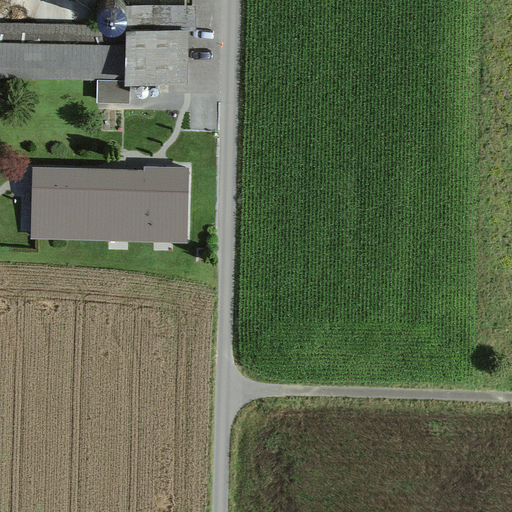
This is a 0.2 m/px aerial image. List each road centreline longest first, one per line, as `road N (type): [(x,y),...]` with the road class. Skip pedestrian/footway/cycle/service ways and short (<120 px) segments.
road 1 (unclassified): [(236,0),(222,511)]
road 2 (track): [(225,389),(511,394)]
